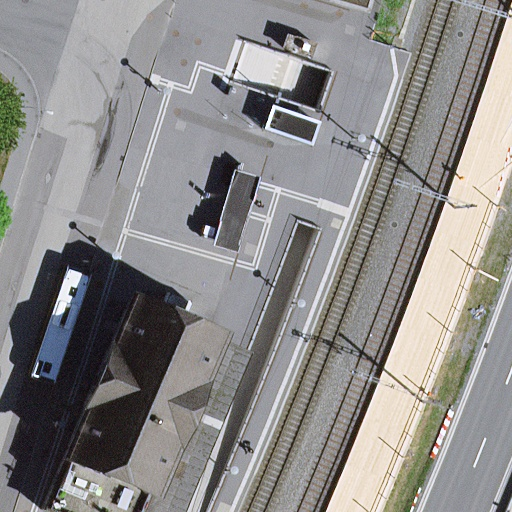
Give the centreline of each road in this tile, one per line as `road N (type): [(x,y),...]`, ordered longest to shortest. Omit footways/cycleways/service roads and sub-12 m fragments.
road 1 (residential): [(99,43),(0,361)]
road 2 (primary): [(456,511),(511,369)]
